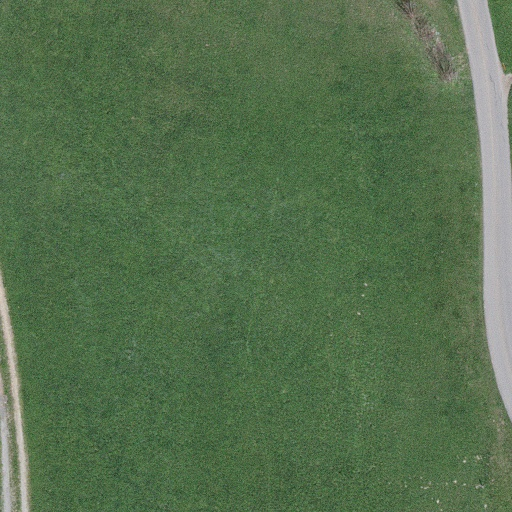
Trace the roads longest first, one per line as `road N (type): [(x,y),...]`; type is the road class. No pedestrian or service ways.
road 1 (track): [(470,0),(494,130),(496,261),(511,376)]
road 2 (track): [(21,511),(0,359)]
